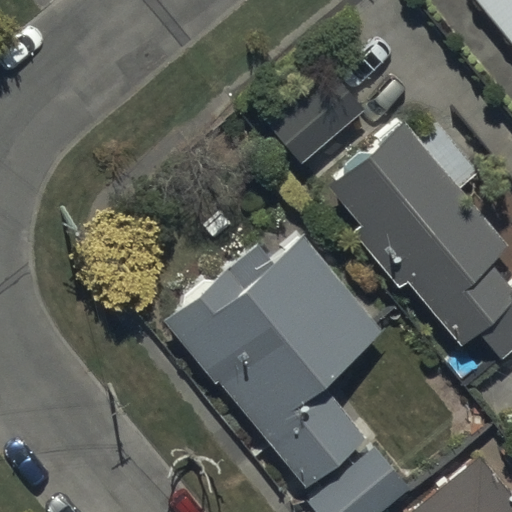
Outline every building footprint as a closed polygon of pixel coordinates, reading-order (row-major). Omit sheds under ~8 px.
[(511,0),(483,0),(511,34),(511,0)] [(411,118),(396,100),(320,161),(355,204),(346,211),(465,359),(511,321),(511,261),(504,268),(481,240),(499,225),(452,167),(471,152),(431,102),(411,118)] [(249,224),(156,297),(298,465),(358,414),(309,355),(372,302),(297,214),(264,242),(249,224)] [(352,511),(403,472),(371,431),(301,486),(321,511),(352,511)] [(511,511),(511,485),(473,438),(396,501),(404,511),(511,511)]
